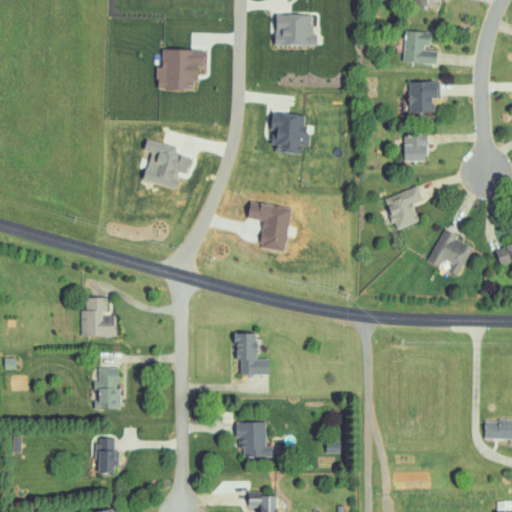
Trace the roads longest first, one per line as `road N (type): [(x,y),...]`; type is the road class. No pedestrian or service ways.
road 1 (tertiary): [(511,321),(321,310),(0,224)]
road 2 (residential): [(237,0),(235,131),(183,277)]
road 3 (residential): [(183,277),(188,511)]
road 4 (residential): [(365,316),(362,511)]
road 5 (residential): [(501,0),(482,61),(488,174)]
